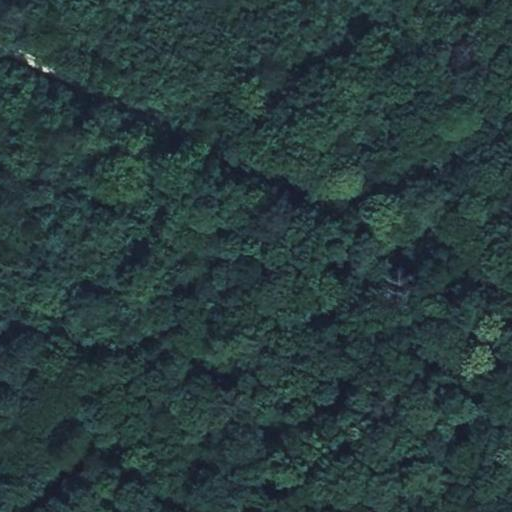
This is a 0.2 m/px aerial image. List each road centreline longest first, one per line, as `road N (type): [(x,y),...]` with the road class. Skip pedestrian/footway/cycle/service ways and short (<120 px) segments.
road 1 (track): [(0,47),(320,197)]
road 2 (track): [(320,197),(488,273)]
